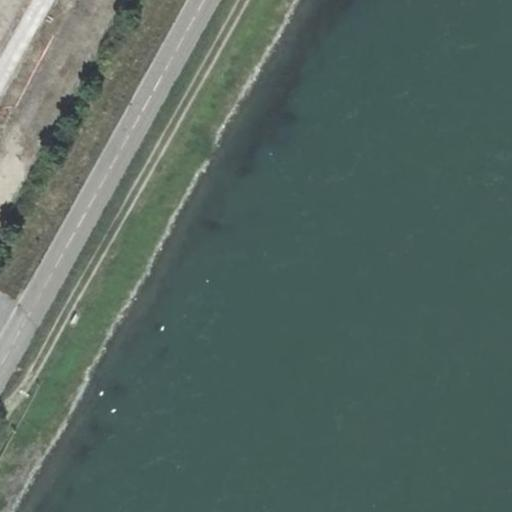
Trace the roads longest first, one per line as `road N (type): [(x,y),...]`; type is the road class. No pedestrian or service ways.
road 1 (track): [(246,0),(21,407)]
road 2 (unclassified): [(0,365),(203,0)]
